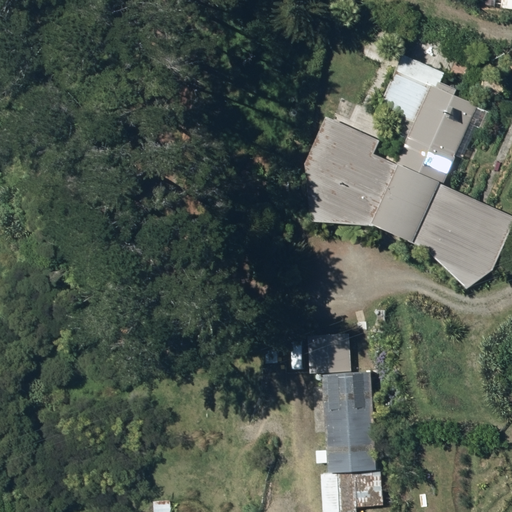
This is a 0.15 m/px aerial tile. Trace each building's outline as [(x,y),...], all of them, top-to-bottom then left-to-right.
[(511,0),(503,0),(502,10),(511,10),(511,0)] [(499,270),(511,233),(511,216),(446,187),(480,104),(443,85),(446,77),(402,59),(381,107),(417,123),(401,169),(378,159),(383,143),(324,121),(303,167),(307,228),(376,229),(428,253),(465,292),(499,270)] [(388,336),(385,308),(367,310),(371,338),(388,336)] [(312,373),(352,370),(349,333),(309,336),(312,373)] [(325,375),(332,472),(379,470),(373,372),(325,375)] [(154,502),(153,511),(172,511),(172,501),(154,502)]
